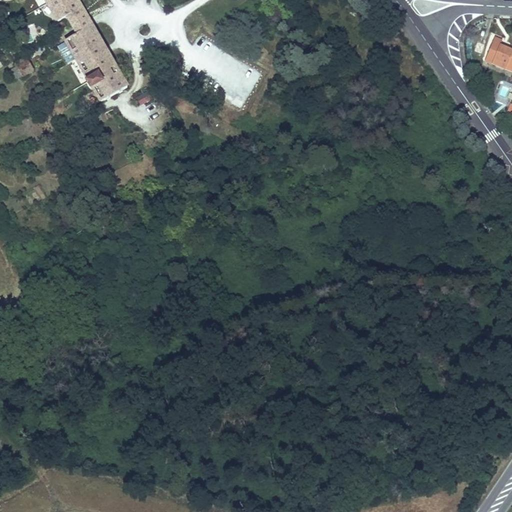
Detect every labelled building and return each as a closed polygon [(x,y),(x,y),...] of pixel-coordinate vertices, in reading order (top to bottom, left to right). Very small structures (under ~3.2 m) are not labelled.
[(76,35),(93,25),(79,0),(43,0),(56,22),(65,17),(76,35)] [(99,104),(129,87),(93,25),(76,35),(64,41),(86,80),(84,81),(90,91),(91,90),(99,104)] [(506,70),(506,69),(510,60),(511,61),(511,50),(500,46),(502,41),(495,38),(485,61),(506,70)] [(22,78),(34,71),(26,58),(15,64),(22,78)] [(140,106),(153,100),(148,91),(135,98),(140,106)]
